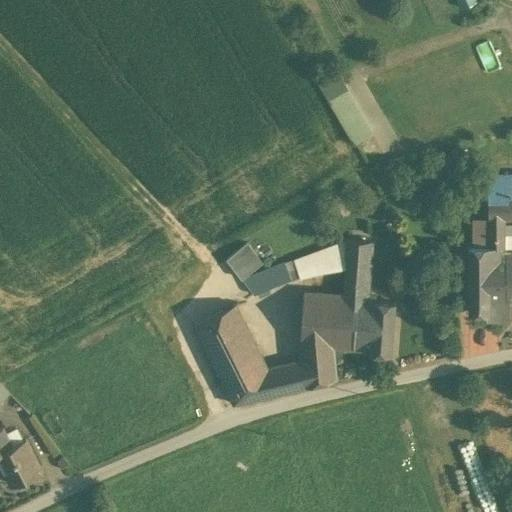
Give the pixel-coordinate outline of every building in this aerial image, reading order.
[(372,132),(346,89),(331,99),(357,139),(372,132)] [(489,221),(490,245),(490,252),(501,252),(502,247),(505,247),(505,218),(511,217),(511,173),(489,174),(489,221)] [(490,245),(489,221),(473,220),(473,245),(490,245)] [(347,266),(349,238),(243,278),(254,292),(286,279),(289,277),(291,279),(347,266)] [(356,294),(368,294),(371,239),(349,238),(347,266),(345,293),(356,294)] [(227,257),(243,278),(263,261),(247,241),(227,257)] [(473,245),(470,245),(470,310),(490,311),(490,303),(490,252),(490,245),(473,245)] [(511,251),(501,252),(490,252),(490,303),(511,303),(511,251)] [(352,347),(356,294),(345,293),(304,290),(301,343),(334,346),(352,347)] [(371,348),(376,299),(377,295),(368,294),(356,294),(352,347),(371,348)] [(396,300),(376,299),(371,348),(370,351),(391,352),(396,300)] [(195,324),(234,403),(281,391),(268,366),(236,303),(195,324)] [(511,321),(511,303),(490,303),(490,311),(490,321),(511,321)] [(334,346),(301,343),(302,358),(268,366),(281,391),(337,378),(334,346)] [(0,401),(10,392),(0,380),(0,401)] [(0,458),(13,482),(41,467),(26,436),(13,442),(4,425),(0,426),(0,458)]
